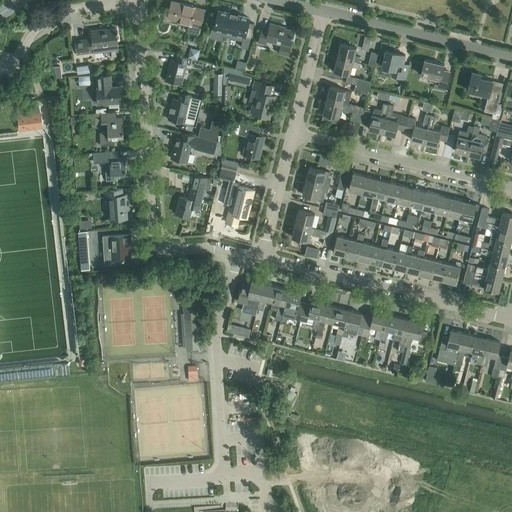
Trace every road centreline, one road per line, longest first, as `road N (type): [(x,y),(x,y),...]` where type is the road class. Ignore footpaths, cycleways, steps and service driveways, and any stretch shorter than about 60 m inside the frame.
road 1 (residential): [(236,253),(173,250),(153,233),(135,2)]
road 2 (residential): [(511,314),(261,257)]
road 3 (residential): [(511,185),(296,131)]
road 4 (residential): [(511,54),(323,10)]
road 5 (residential): [(135,2),(68,8),(0,66)]
road 6 (residential): [(261,257),(296,131)]
road 7 (residential): [(296,131),(323,10)]
